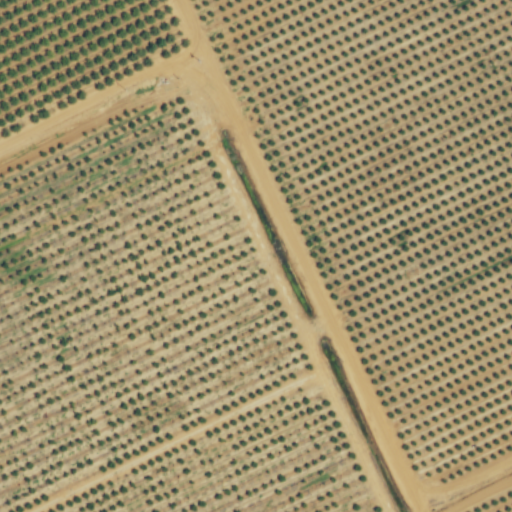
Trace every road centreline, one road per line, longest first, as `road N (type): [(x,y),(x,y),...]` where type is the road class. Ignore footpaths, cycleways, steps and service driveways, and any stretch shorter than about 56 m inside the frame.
road 1 (residential): [(150,0),(201,48),(329,423),(375,511)]
road 2 (residential): [(0,147),(201,48)]
